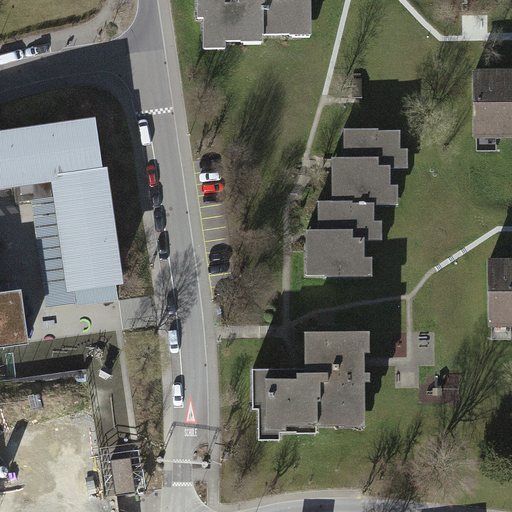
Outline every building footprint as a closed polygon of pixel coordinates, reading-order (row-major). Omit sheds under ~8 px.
[(200,20),(199,51),(220,51),(220,43),(257,43),(257,37),(309,38),(309,0),(192,0),(192,20),(200,20)] [(511,65),(472,66),(473,130),(511,129),(511,65)] [(95,125),(0,138),(0,183),(57,175),(73,290),(117,284),(95,125)] [(307,227),(307,272),(374,272),(373,254),(367,254),(367,237),(383,237),(383,217),(376,217),(375,201),(399,201),(398,182),(392,182),(392,165),(408,165),(408,145),(400,145),(400,128),(378,128),(378,125),(343,125),(343,154),(332,154),(332,198),(318,199),(318,227),(307,227)] [(478,136),(479,150),(499,149),(498,135),(478,136)] [(511,256),(485,257),(487,324),(511,323),(511,256)] [(0,346),(27,343),(20,298),(0,298),(0,346)] [(255,406),(255,436),(276,435),(276,427),(313,426),(313,420),(364,418),(363,374),(369,374),(369,365),(364,365),(363,345),(368,345),(368,325),(301,327),(302,365),(249,366),(251,406),(255,406)] [(131,461),(111,463),(115,499),(135,496),(131,461)]
